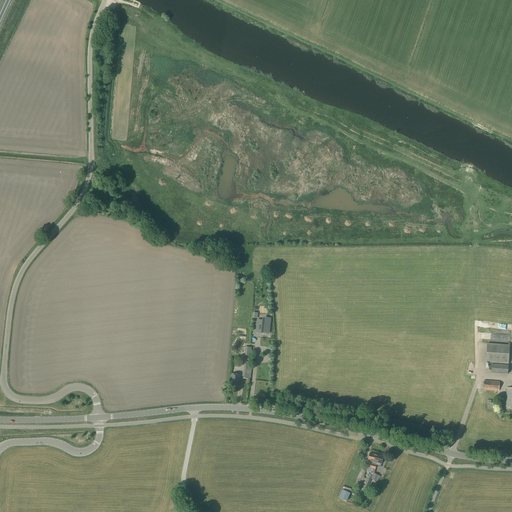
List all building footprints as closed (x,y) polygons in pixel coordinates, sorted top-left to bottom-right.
[(261,320),(258,320),(256,332),(268,334),(270,318),(261,317),(261,320)] [(508,364),(510,345),(487,344),(486,362),(489,363),(489,370),(492,370),(492,373),(508,374),(508,366),(493,365),(493,363),(508,364)] [(251,380),(252,365),(245,364),(243,379),(251,380)] [(238,388),(240,375),(232,374),(230,386),(238,388)] [(499,391),(499,382),(484,381),(484,390),(499,391)] [(382,464),(383,457),(370,453),(368,460),(371,461),(369,467),(368,467),(366,472),(370,473),(370,474),(368,474),(361,490),(358,498),(362,499),(365,492),(366,492),(371,479),(376,481),(379,476),(374,473),(377,463),(382,464)] [(364,475),(367,469),(362,467),(359,473),(355,484),(361,486),(362,483),(360,482),(361,479),(363,480),(364,477),(362,476),(363,475),(364,475)]
